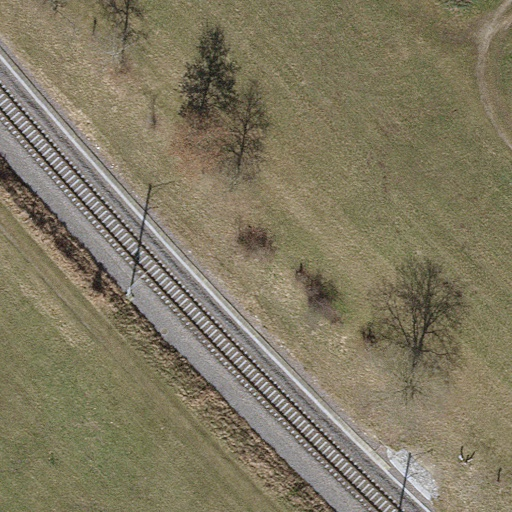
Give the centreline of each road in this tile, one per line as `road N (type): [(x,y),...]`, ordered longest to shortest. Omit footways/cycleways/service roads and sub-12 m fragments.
road 1 (track): [(0,212),(284,511)]
road 2 (track): [(511,8),(404,87),(511,188)]
